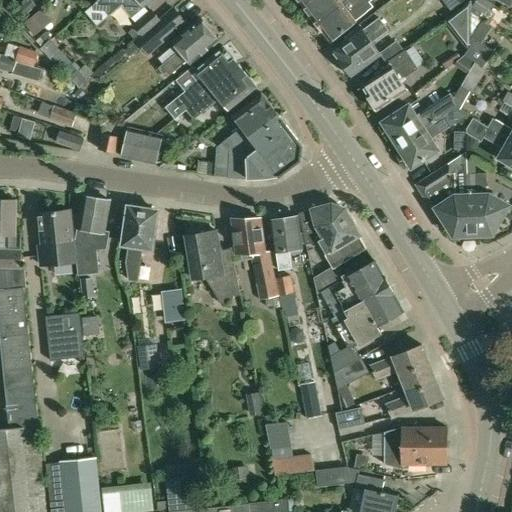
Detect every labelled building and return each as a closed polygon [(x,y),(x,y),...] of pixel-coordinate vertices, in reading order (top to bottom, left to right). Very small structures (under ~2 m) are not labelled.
[(15,14),(25,20),(37,7),(29,0),(15,14)] [(132,17),(145,6),(152,0),(98,0),(97,1),(109,16),(122,5),(132,17)] [(309,0),(303,5),(316,23),(346,0),(309,0)] [(368,11),(364,6),(372,0),(346,0),(316,23),(330,40),(368,11)] [(471,25),(471,0),(445,21),(468,50),(471,48),(471,42),(471,30),(471,25)] [(477,0),(472,11),(485,22),(496,6),(487,0),(477,0)] [(174,7),(123,50),(129,57),(141,47),(149,55),(188,22),(174,7)] [(133,25),(141,34),(160,18),(152,9),(133,25)] [(371,42),(388,29),(379,18),(363,30),(359,25),(344,36),(346,39),(332,49),(344,65),(342,68),(346,73),(350,73),(351,75),(380,53),(371,42)] [(192,64),(219,40),(201,19),(173,42),(180,50),(159,68),(167,78),(188,59),(192,64)] [(472,37),(482,43),(493,27),(485,22),(483,20),(472,37)] [(40,37),(45,44),(53,39),(47,32),(40,37)] [(493,56),(471,42),(471,48),(464,59),(475,67),(482,72),(493,56)] [(179,101),(187,111),(240,66),(224,46),(196,69),(205,80),(179,101)] [(16,60),(17,60),(17,61),(34,67),(39,52),(20,47),(16,60)] [(417,68),(410,57),(411,57),(406,50),(387,62),(388,65),(376,73),(377,75),(362,85),(368,93),(366,94),(368,96),(367,101),(370,107),(374,107),(377,109),(407,90),(400,79),(417,68)] [(1,55),(0,57),(0,67),(14,72),(16,66),(17,61),(17,60),(16,60),(1,55)] [(14,72),(13,74),(38,82),(42,69),(34,67),(17,61),(16,66),(14,72)] [(229,110),(257,87),(240,66),(187,111),(194,120),(220,98),(229,110)] [(482,72),(475,67),(468,79),(480,86),(488,75),(482,72)] [(460,105),(470,90),(462,85),(452,99),(460,105)] [(85,93),(80,89),(75,95),(80,99),(85,93)] [(224,141),(230,155),(246,157),(263,146),(255,132),(279,115),(262,93),(233,115),(242,127),(224,141)] [(449,100),(438,107),(438,108),(435,104),(416,116),(409,105),(383,122),(397,144),(455,108),(454,106),(449,100)] [(73,126),(78,113),(55,105),(49,118),(73,126)] [(455,105),(454,106),(455,108),(397,144),(411,167),(437,150),(431,140),(469,115),(455,105)] [(302,146),(279,115),(255,132),(263,146),(246,157),(230,155),(230,157),(228,177),(279,176),(301,160),(302,146)] [(31,140),(36,122),(23,118),(18,136),(31,140)] [(467,132),(482,141),(485,136),(505,147),(499,157),(511,164),(511,140),(488,127),(489,127),(473,118),(467,128),(467,132)] [(511,129),(493,118),(489,127),(488,127),(511,140),(511,129)] [(129,127),(122,157),(140,161),(146,131),(129,127)] [(81,151),(85,139),(60,131),(56,143),(81,151)] [(156,165),(163,135),(146,131),(140,161),(156,165)] [(104,134),(100,150),(117,153),(120,138),(104,134)] [(230,155),(224,141),(218,146),(217,156),(230,157),(230,155)] [(420,182),(436,207),(447,225),(448,224),(448,225),(444,226),(453,240),(463,240),(463,236),(477,235),(475,194),(471,195),(469,159),(466,157),(465,152),(420,182)] [(476,162),(469,159),(471,195),(475,194),(477,235),(490,234),(495,222),(497,223),(508,204),(487,192),(486,172),(476,173),(476,162)] [(111,200),(84,196),(79,228),(76,239),(75,239),(78,275),(100,273),(97,250),(106,249),(110,231),(105,230),(111,200)] [(17,200),(0,199),(0,266),(12,267),(14,288),(26,286),(25,267),(22,268),(22,249),(21,233),(17,233),(17,200)] [(152,249),(158,211),(155,210),(155,207),(154,205),(145,204),(143,205),(142,208),(129,206),(123,244),(130,245),(127,262),(130,280),(137,281),(143,247),(152,249)] [(300,213),(307,244),(319,242),(326,254),(325,255),(333,269),(367,249),(359,235),(360,235),(345,209),(333,204),(300,213)] [(40,246),(41,266),(75,262),(73,243),(70,210),(40,213),(43,245),(40,246)] [(298,216),(295,216),(295,215),(293,213),(285,214),(283,217),(283,218),(271,220),(275,252),(277,251),(279,270),(293,269),(290,250),(302,248),(298,216)] [(232,218),(236,253),(252,253),(261,299),(279,295),(270,252),(266,252),(261,218),(232,218)] [(190,235),(186,235),(194,279),(205,277),(222,304),(236,296),(241,295),(231,248),(219,250),(216,230),(206,232),(205,230),(190,232),(190,235)] [(404,311),(389,285),(376,261),(317,294),(325,322),(335,372),(361,357),(355,346),(359,344),(360,345),(382,333),(378,325),(404,311)] [(298,307),(295,293),(292,275),(276,278),(283,310),(298,307)] [(83,298),(95,297),(93,277),(81,279),(83,298)] [(26,286),(14,288),(0,289),(0,324),(7,387),(6,387),(38,384),(26,286)] [(174,292),(175,323),(191,323),(191,292),(174,292)] [(279,295),(265,298),(267,307),(280,304),(279,295)] [(80,312),(46,316),(51,360),(84,357),(80,312)] [(292,341),(297,343),(302,342),(305,338),(304,330),(299,327),(294,328),(290,333),(292,341)] [(137,346),(140,369),(160,367),(157,343),(137,346)] [(404,384),(434,374),(423,345),(371,366),(376,379),(399,370),(404,384)] [(369,372),(361,357),(335,372),(338,389),(369,372)] [(392,418),(444,397),(434,374),(405,385),(409,396),(386,405),(392,418)] [(315,382),(301,384),(307,419),(322,416),(315,382)] [(38,384),(5,388),(10,428),(10,429),(0,429),(0,511),(50,511),(38,384)] [(259,392),(246,394),(251,415),(250,415),(263,412),(259,392)] [(336,413),(340,429),(366,424),(362,407),(336,413)] [(276,425),(279,450),(301,448),(298,422),(276,425)] [(386,432),(386,464),(403,468),(403,465),(447,465),(447,427),(402,427),(386,432)] [(276,474),(293,472),(316,469),(312,453),(274,458),(275,463),(276,474)] [(102,511),(97,457),(46,462),(51,511),(102,511)] [(369,460),(358,457),(355,468),(366,471),(369,460)] [(317,470),(318,487),(350,483),(347,467),(317,470)] [(363,511),(395,511),(399,496),(382,491),(385,480),(359,474),(356,488),(367,491),(363,511)] [(151,481),(102,487),(104,511),(136,511),(154,510),(151,481)] [(190,482),(167,485),(169,501),(170,510),(170,511),(193,509),(190,482)] [(176,511),(296,511),(295,498),(176,511)] [(169,501),(159,502),(160,511),(170,510),(169,501)]
